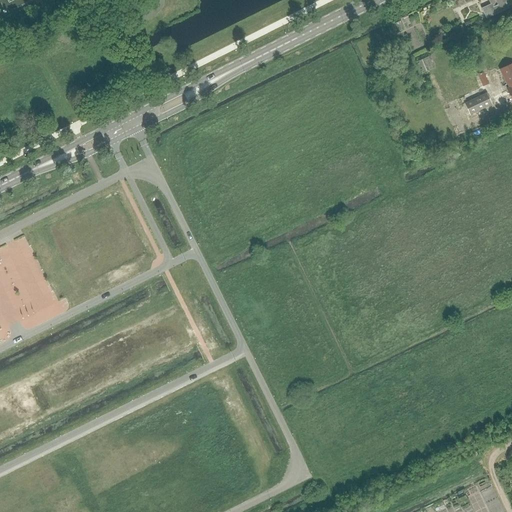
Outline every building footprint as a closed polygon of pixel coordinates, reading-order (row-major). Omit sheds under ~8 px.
[(487,0),(490,4),(481,9),(486,19),(508,8),(504,0),(487,0)] [(424,59),(427,70),(435,67),(432,57),(424,59)] [(511,64),(500,70),(506,84),(508,83),(510,88),(507,89),(511,100),(511,64)] [(477,74),(483,86),(490,83),(484,70),(477,74)] [(470,115),(492,105),(486,94),(465,104),(470,115)]
